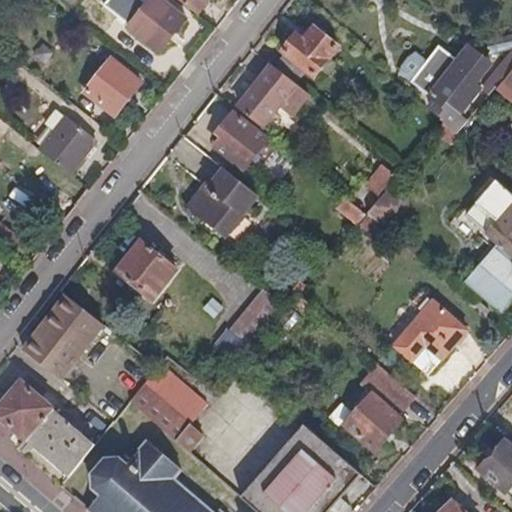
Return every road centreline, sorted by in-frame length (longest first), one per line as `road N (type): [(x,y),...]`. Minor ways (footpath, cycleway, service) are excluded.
road 1 (residential): [(262,0),(0,329)]
road 2 (residential): [(384,511),(511,366)]
